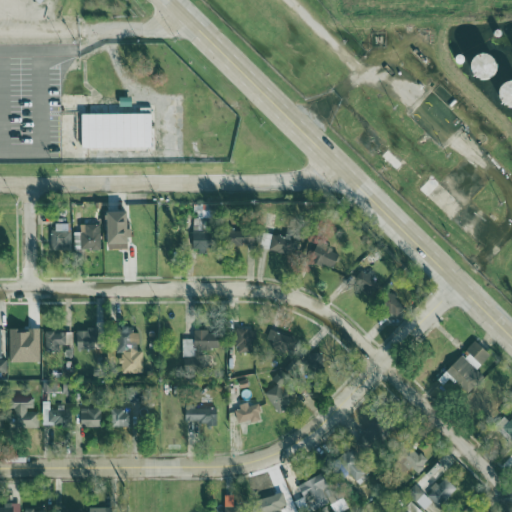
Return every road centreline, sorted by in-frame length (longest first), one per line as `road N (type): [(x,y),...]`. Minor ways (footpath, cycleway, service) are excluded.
road 1 (residential): [(0,287),(239,287),(294,295),(341,325),(511,493)]
road 2 (tertiary): [(0,466),(229,465),(277,451),(307,435),(458,276)]
road 3 (primary): [(165,0),(511,332)]
road 4 (residential): [(0,185),(347,178)]
road 5 (residential): [(0,33),(191,26)]
